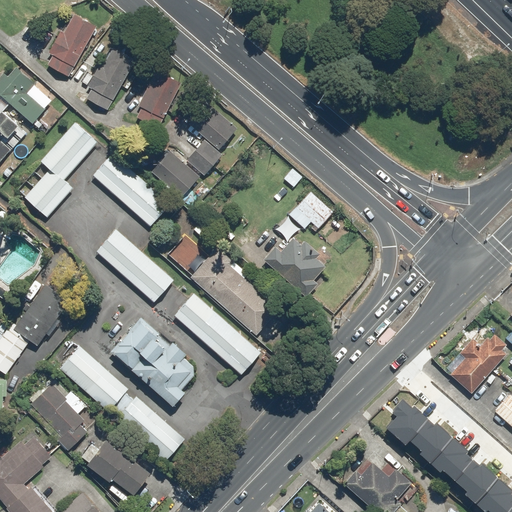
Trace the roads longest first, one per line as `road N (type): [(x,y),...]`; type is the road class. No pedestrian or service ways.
road 1 (motorway): [(371,207),(129,0)]
road 2 (motorway): [(170,0),(345,150)]
road 3 (primary): [(220,511),(356,369)]
road 4 (motorway): [(356,369),(386,269),(386,232),(371,207)]
road 5 (motorway): [(345,150),(451,194),(506,185)]
road 6 (motorway): [(345,150),(457,238)]
road 7 (primary): [(463,286),(415,332),(356,369)]
road 8 (primary): [(356,369),(393,308),(436,261)]
